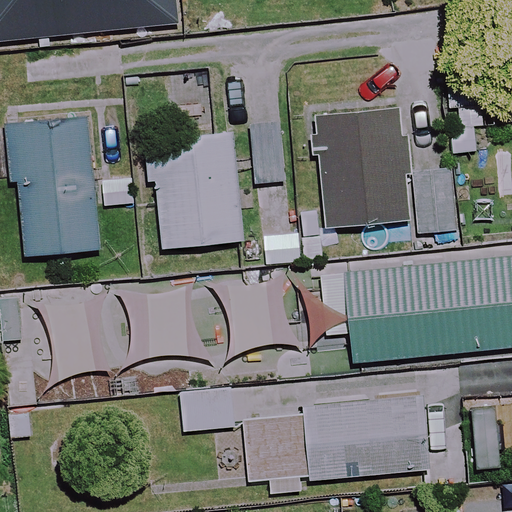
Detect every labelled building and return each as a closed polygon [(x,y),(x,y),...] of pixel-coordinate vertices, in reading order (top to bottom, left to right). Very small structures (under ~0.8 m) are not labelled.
[(0,0),(0,43),(180,25),(177,0),(0,0)] [(448,154),(479,152),(477,127),(488,126),(484,44),(443,46),(446,106),(457,105),(458,127),(447,128),(448,154)] [(407,223),(399,112),(319,117),(327,228),(407,223)] [(134,176),(97,178),(94,116),(11,121),(14,181),(22,180),(26,255),(102,251),(99,210),(135,208),(134,176)] [(284,128),(252,130),(255,187),(287,186),(284,128)] [(148,184),(158,183),(164,249),(244,241),(234,134),(204,136),(144,142),(148,184)] [(458,230),(455,171),(413,173),(416,232),(458,230)] [(511,255),(323,276),(329,336),(355,333),(359,363),(511,346),(511,255)] [(31,439),(36,380),(15,378),(10,437),(31,439)] [(235,427),(232,389),(182,393),(185,431),(235,427)] [(434,468),(428,403),(306,415),(313,481),(434,468)] [(303,419),(243,424),(248,488),(309,483),(303,419)]
